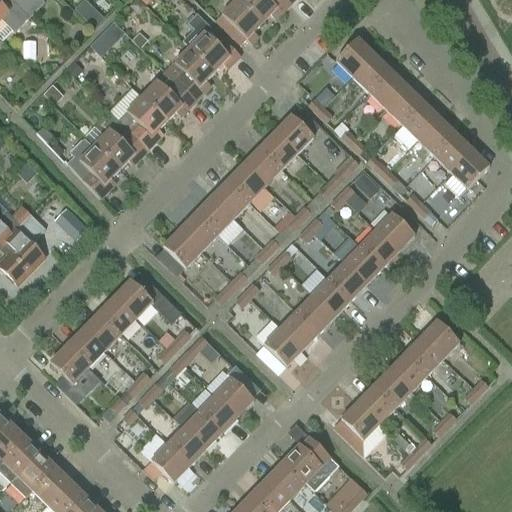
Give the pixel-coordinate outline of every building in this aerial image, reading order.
[(0,23),(14,37),(29,21),(7,0),(6,0),(0,6),(0,23)] [(7,0),(29,21),(44,6),(37,0),(7,0)] [(88,23),(99,14),(87,0),(76,10),(88,23)] [(233,0),(237,3),(238,2),(263,27),(274,16),(278,21),(292,8),(283,0),(233,0)] [(237,3),(216,25),(241,49),(247,43),(252,48),(256,44),(251,39),(263,27),(238,2),(237,3)] [(99,17),(89,27),(95,33),(105,23),(99,17)] [(226,65),(231,70),(241,60),(203,23),(197,17),(188,27),(194,33),(182,45),(190,52),(215,76),(226,65)] [(92,47),(104,58),(126,34),(114,23),(92,47)] [(147,44),(139,36),(133,43),(141,51),(147,44)] [(353,81),(375,59),(358,42),(336,65),(353,81)] [(190,52),(166,76),(196,105),(210,91),(205,87),(215,76),(190,52)] [(375,59),(353,81),(369,97),(391,75),(375,59)] [(67,74),(74,82),(82,74),(74,66),(67,74)] [(407,91),(391,75),(369,97),(386,113),(407,91)] [(196,105),(166,76),(157,85),(142,100),(168,125),(179,113),(184,118),(196,105)] [(52,89),(50,90),(44,97),(43,98),(54,108),(62,99),(52,89)] [(424,107),(407,91),(386,113),(402,129),(424,107)] [(127,116),(118,125),(148,155),(161,142),(156,137),(168,125),(142,100),(127,116)] [(316,119),(323,111),(314,102),(307,110),(316,119)] [(440,123),(424,107),(402,129),(418,145),(440,123)] [(323,111),(316,119),(325,127),(332,120),(323,111)] [(276,136),(298,158),(315,141),(292,119),(276,136)] [(456,139),(440,123),(418,145),(435,161),(456,139)] [(148,155),(118,125),(95,150),(120,174),(131,163),(136,167),(148,155)] [(43,130),(37,136),(48,147),(54,141),(43,130)] [(349,150),(357,143),(347,134),(340,141),(349,150)] [(298,158),(276,136),(260,153),(282,175),(298,158)] [(456,139),(435,161),(451,177),(473,155),(456,139)] [(120,174),(95,150),(93,151),(84,142),(70,157),(74,161),(67,168),(82,184),(102,203),(114,190),(109,186),(120,174)] [(357,143),(349,150),(358,159),(366,151),(357,143)] [(56,146),(51,151),(59,159),(64,155),(56,146)] [(260,153),(244,169),(266,191),(282,175),(260,153)] [(490,171),(473,155),(451,177),(467,193),(460,200),(467,207),(481,193),(475,187),(490,171)] [(350,162),(327,186),(334,194),(343,185),(358,169),(350,162)] [(382,182),(389,175),(380,166),(373,173),(382,182)] [(266,191),(244,169),(228,186),(250,207),(266,191)] [(406,191),(405,190),(389,175),(382,182),(398,198),(406,191)] [(363,177),(354,186),(370,202),(379,193),(363,177)] [(250,207),(228,186),(212,202),(234,224),(250,207)] [(334,194),(327,186),(318,195),(325,203),(334,194)] [(406,191),(398,198),(415,214),(422,207),(421,206),(426,201),(418,193),(413,198),(410,195),(412,192),(408,188),(405,190),(406,191)] [(338,198),(346,206),(354,197),(346,190),(338,198)] [(346,206),(338,198),(330,207),(337,215),(346,206)] [(212,202),(196,218),(218,240),(234,224),(212,202)] [(422,207),(415,214),(423,222),(431,215),(422,207)] [(0,220),(0,245),(4,249),(9,244),(8,243),(21,230),(20,229),(30,219),(20,210),(10,220),(5,215),(0,220)] [(295,219),(303,226),(311,218),(303,210),(295,219)] [(323,215),(307,231),(314,238),(323,229),(322,228),(329,221),(323,215)] [(218,240),(196,218),(180,235),(202,257),(218,240)] [(376,235),(398,256),(415,239),(393,218),(376,235)] [(8,243),(9,244),(16,251),(0,267),(0,272),(18,289),(44,262),(30,249),(45,234),(30,219),(20,229),(21,230),(8,243)] [(303,226),(295,219),(286,228),(294,236),(303,226)] [(75,224),(66,233),(76,243),(86,234),(75,224)] [(314,238),(307,231),(298,240),(305,247),(314,238)] [(202,257),(180,235),(163,252),(186,274),(202,257)] [(376,235),(360,251),(382,273),(398,256),(376,235)] [(272,243),(263,252),(271,259),(279,250),(272,243)] [(271,259),(263,252),(262,252),(256,247),(248,255),(262,268),(271,259)] [(360,251),(344,268),(366,289),(382,273),(360,251)] [(283,255),(275,264),(282,271),(291,262),(283,255)] [(282,271),(275,264),(266,273),(274,280),(282,271)] [(344,268),(328,284),(351,305),(366,289),(344,268)] [(239,276),(231,284),(239,292),(247,283),(239,276)] [(239,292),(231,284),(214,302),(221,310),(239,292)] [(351,305),(328,284),(312,300),(335,322),(351,305)] [(131,286),(115,302),(137,324),(152,309),(153,309),(154,308),(152,306),(131,286)] [(252,287),(243,296),(250,303),(259,295),(252,287)] [(250,303),(243,296),(234,305),(242,312),(250,303)] [(153,309),(152,309),(171,328),(181,318),(161,298),(152,306),(154,308),(153,309)] [(312,300),(297,317),(319,338),(335,322),(312,300)] [(115,302),(99,318),(121,341),(137,324),(115,302)] [(319,338),(297,317),(281,333),(303,355),(319,338)] [(99,318),(83,335),(105,357),(121,341),(99,318)] [(437,327),(421,343),(443,365),(459,348),(437,327)] [(303,355),(281,333),(264,350),(286,372),(303,355)] [(183,334),(165,352),(173,360),(191,341),(183,334)] [(83,335),(67,351),(89,373),(105,357),(83,335)] [(201,341),(192,349),(199,356),(211,367),(220,358),(201,341)] [(443,365),(421,343),(405,360),(427,381),(443,365)] [(67,351),(50,367),(64,381),(73,390),(65,398),(75,408),(100,383),(89,373),(67,351)] [(173,360),(165,352),(157,361),(165,368),(173,360)] [(186,354),(178,363),(185,370),(194,361),(187,355),(186,354)] [(405,360),(389,376),(411,397),(427,381),(405,360)] [(185,370),(178,363),(169,373),(162,380),(168,386),(174,379),(176,380),(185,370)] [(142,376),(134,385),(142,392),(150,383),(142,376)] [(411,397),(389,376),(373,392),(395,414),(411,397)] [(155,387),(146,396),(154,404),(169,388),(167,387),(168,386),(162,380),(156,388),(155,387)] [(64,381),(56,389),(65,398),(73,390),(64,381)] [(472,393),(479,400),(488,390),(481,383),(472,393)] [(216,401),(238,423),(255,406),(232,384),(216,401)] [(134,385),(118,401),(126,409),(127,408),(126,407),(132,400),(133,401),(142,392),(134,385)] [(395,414),(373,392),(358,408),(380,430),(395,414)] [(479,400),(472,393),(464,401),(471,408),(479,400)] [(146,396),(131,413),(138,420),(154,404),(146,396)] [(126,409),(118,401),(102,418),(110,426),(126,409)] [(216,401),(200,417),(222,439),(238,423),(216,401)] [(380,430),(358,408),(341,425),(363,447),(380,430)] [(138,420),(131,413),(115,430),(121,437),(113,445),(119,452),(128,443),(122,437),(138,420)] [(440,425),(447,433),(456,423),(449,416),(440,425)] [(222,439),(200,417),(184,433),(206,455),(222,439)] [(0,438),(10,428),(0,418),(0,438)] [(447,433),(440,425),(431,434),(439,441),(447,433)] [(10,428),(0,438),(0,468),(25,443),(10,428)] [(184,433),(168,449),(190,471),(206,455),(184,433)] [(309,442),(284,467),(306,488),(307,487),(314,495),(330,479),(327,475),(335,468),(309,442)] [(40,457),(25,443),(0,468),(0,477),(10,487),(40,457)] [(408,458),(416,465),(431,450),(423,443),(408,458)] [(190,471),(168,449),(151,466),(161,476),(174,488),(190,471)] [(40,457),(10,487),(25,502),(31,495),(55,471),(40,457)] [(416,465),(408,458),(400,467),(407,474),(416,465)] [(151,466),(143,473),(153,484),(161,476),(151,466)] [(306,488),(284,467),(269,483),(290,504),(306,488)] [(69,485),(55,471),(31,495),(46,509),(69,485)] [(269,483),(253,499),(265,511),(282,511),(290,504),(269,483)] [(367,498),(352,484),(327,510),(329,511),(353,511),(364,501),(367,498)] [(69,485),(46,509),(48,511),(71,511),(84,500),(69,485)] [(265,511),(253,499),(240,511),(265,511)] [(96,511),(84,500),(71,511),(96,511)]
